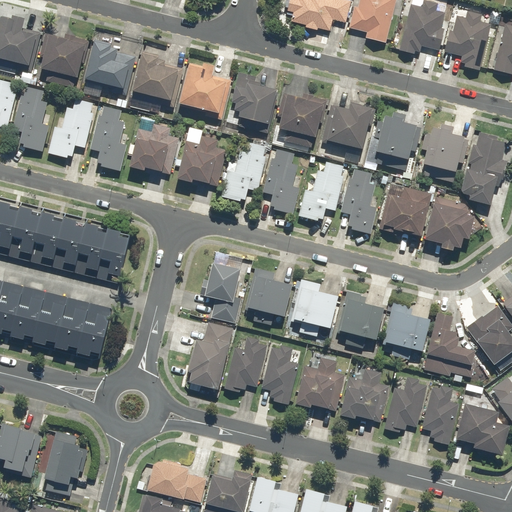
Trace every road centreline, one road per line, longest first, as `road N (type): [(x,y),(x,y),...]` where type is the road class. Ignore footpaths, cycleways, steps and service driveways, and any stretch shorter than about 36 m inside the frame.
road 1 (residential): [(158,412),(511,502)]
road 2 (residential): [(511,243),(462,280),(442,281),(178,218)]
road 3 (residential): [(236,40),(511,112)]
road 4 (residential): [(178,218),(0,171)]
road 5 (residential): [(75,0),(236,40)]
road 6 (residential): [(178,218),(138,377)]
